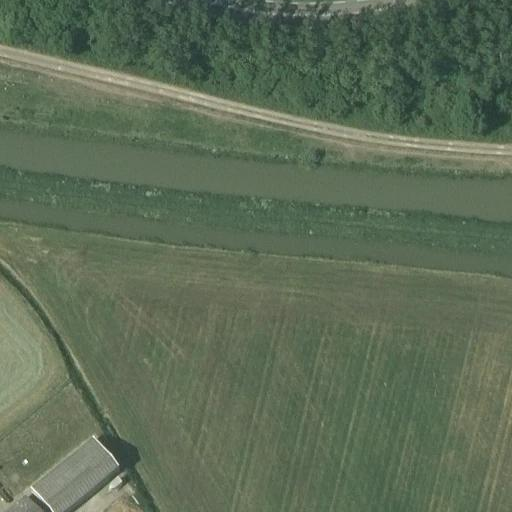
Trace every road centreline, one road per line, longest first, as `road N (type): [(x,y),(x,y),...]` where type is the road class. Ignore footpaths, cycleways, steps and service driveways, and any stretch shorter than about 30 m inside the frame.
road 1 (track): [(0,50),(362,136),(511,151)]
road 2 (track): [(511,242),(0,183)]
road 3 (tertiary): [(424,0),(314,17),(196,0)]
